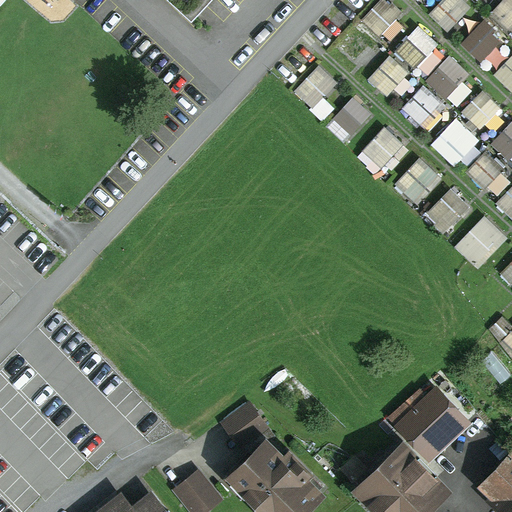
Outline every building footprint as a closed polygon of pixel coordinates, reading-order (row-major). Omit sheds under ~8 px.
[(177,0),(193,15),(206,0),(177,0)] [(464,420),(433,389),(401,421),(432,452),(464,420)] [(250,400),(221,421),(238,445),(267,425),(250,400)] [(306,511),(325,495),(265,434),(227,471),(266,511),(306,511)] [(359,486),(384,511),(415,511),(443,485),(402,444),(359,486)] [(511,453),(484,482),(511,508),(511,453)] [(200,466),(172,488),(191,511),(204,511),(224,497),(200,466)] [(136,498),(126,486),(94,511),(177,511),(154,483),(136,498)]
